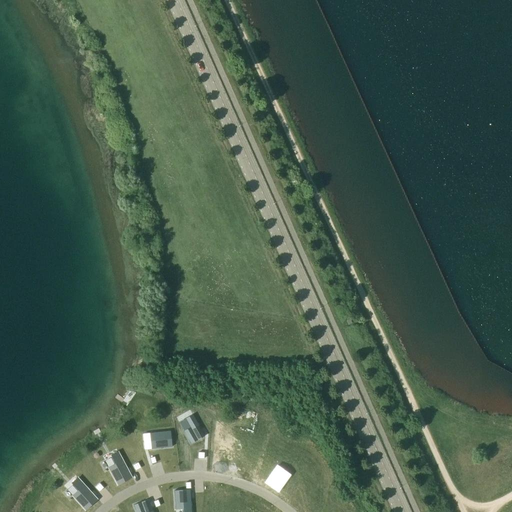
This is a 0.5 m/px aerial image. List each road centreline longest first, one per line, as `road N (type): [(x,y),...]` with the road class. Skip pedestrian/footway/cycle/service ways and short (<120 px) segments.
road 1 (track): [(231,0),(463,511)]
road 2 (tertiary): [(399,511),(171,0)]
road 3 (residential): [(301,511),(235,469),(189,462),(150,470),(90,511)]
